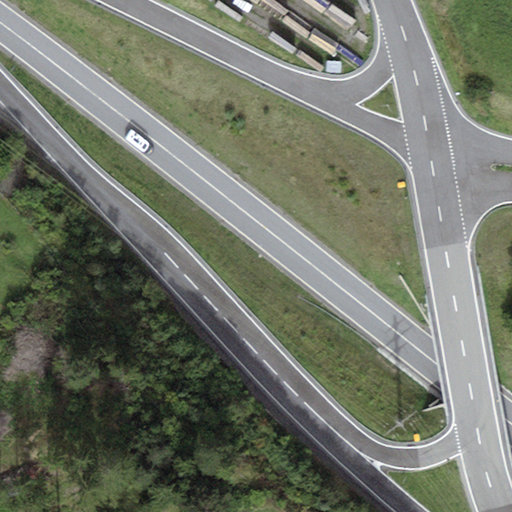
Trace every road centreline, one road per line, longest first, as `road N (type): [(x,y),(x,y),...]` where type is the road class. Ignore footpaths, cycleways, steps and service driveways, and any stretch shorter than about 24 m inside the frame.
road 1 (primary): [(511,425),(0,23)]
road 2 (primary): [(0,85),(297,399)]
road 3 (tertiary): [(435,196),(478,438)]
road 4 (primary): [(297,399),(360,443),(399,458),(478,438)]
road 5 (primary): [(299,88),(122,0)]
road 6 (primary): [(389,0),(391,49),(373,81),(333,94),(299,88)]
road 7 (primary): [(297,399),(343,455),(407,511)]
road 8 (tertiary): [(389,0),(427,151)]
road 9 (primary): [(427,151),(299,88)]
